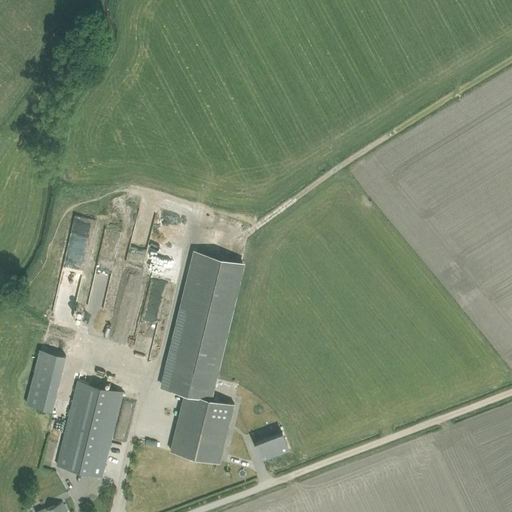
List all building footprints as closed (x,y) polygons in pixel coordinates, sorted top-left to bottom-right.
[(91,293),(107,296),(118,231),(103,228),(91,293)] [(245,260),(194,247),(161,384),(185,389),(171,449),(221,460),(235,402),(213,395),(245,260)] [(67,354),(40,348),(27,403),(53,408),(67,354)] [(103,474),(124,389),(78,378),(56,463),(103,474)] [(256,440),(262,456),(290,446),(283,430),(256,440)] [(68,511),(64,500),(47,507),(46,505),(36,509),(36,511),(68,511)]
